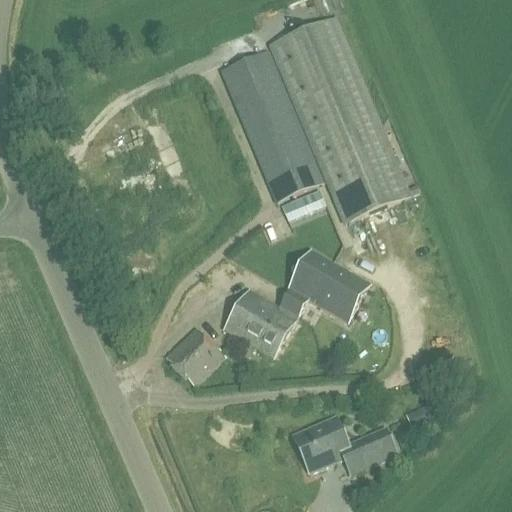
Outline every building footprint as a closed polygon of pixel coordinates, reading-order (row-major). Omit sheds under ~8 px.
[(410,201),(336,22),(270,49),(343,224),(345,228),(410,201)] [(269,55),(221,74),(276,204),(326,185),(269,55)] [(320,195),(283,210),(289,224),(326,209),(320,195)] [(249,293),(225,333),(275,362),(299,322),(297,321),(308,303),(347,325),(370,288),(311,254),(288,292),(289,293),(279,310),(273,307),(249,293)] [(195,390),(225,360),(197,331),(167,362),(195,390)] [(449,374),(433,377),(436,389),(451,385),(449,374)] [(440,418),(435,407),(410,419),(415,430),(440,418)] [(336,421),(294,439),(310,478),(342,464),(349,480),(398,458),(386,432),(349,449),(336,421)]
